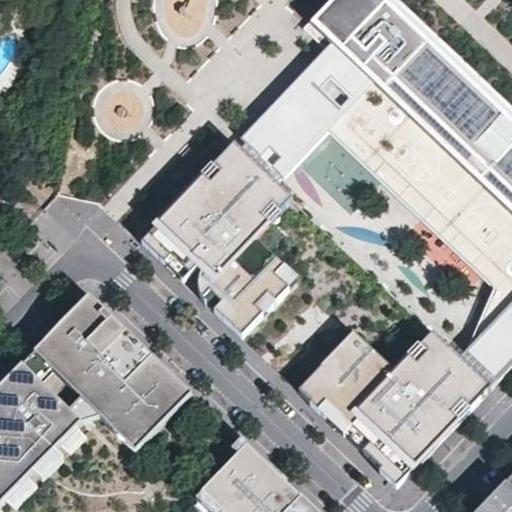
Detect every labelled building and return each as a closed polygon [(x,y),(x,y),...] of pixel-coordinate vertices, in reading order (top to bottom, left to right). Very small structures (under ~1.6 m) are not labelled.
[(310,89),(242,142),(260,159),(271,149),(294,171),(339,124),(389,171),(405,155),(511,258),(511,111),(394,0),(333,0),(307,28),(330,49),(313,68),(322,76),(310,89)] [(313,68),(242,142),(310,89),(322,76),(313,68)] [(236,149),(143,246),(195,296),(243,341),(296,285),(252,243),(292,202),(236,149)] [(271,149),(260,159),(284,182),(294,171),(271,149)] [(511,258),(405,155),(389,171),(505,280),(467,354),(498,385),(511,370),(511,258)] [(90,301),(35,356),(36,357),(53,374),(55,375),(66,387),(82,402),(85,405),(93,397),(107,412),(99,419),(100,420),(115,434),(123,426),(144,447),(158,433),(151,426),(170,406),(178,414),(193,398),(170,376),(162,384),(145,368),(153,360),(125,334),(118,342),(102,327),(110,319),(90,301)] [(125,334),(110,319),(102,327),(118,342),(125,334)] [(353,338),(299,395),(399,489),(415,472),(492,392),(436,338),(396,380),(353,338)] [(35,356),(23,368),(42,386),(53,374),(36,357),(35,356)] [(170,376),(153,360),(145,368),(162,384),(170,376)] [(78,430),(82,426),(70,415),(57,401),(43,388),(42,386),(23,368),(0,391),(0,508),(0,509),(7,502),(29,480),(34,475),(55,453),(61,447),(78,430)] [(55,375),(43,388),(57,401),(66,387),(55,375)] [(82,402),(70,415),(82,426),(100,420),(99,419),(85,405),(82,402)] [(158,433),(178,414),(170,406),(151,426),(158,433)] [(144,447),(123,426),(115,434),(136,456),(144,447)] [(78,430),(61,447),(70,456),(87,438),(78,430)] [(301,501),(246,448),(202,496),(218,511),(312,511),(290,511),(297,505),(301,501)] [(55,453),(34,475),(43,483),(64,463),(55,453)] [(55,498),(77,476),(68,467),(46,490),(55,498)] [(511,511),(511,479),(506,486),(506,487),(491,503),(482,511),(511,511)] [(29,480),(7,502),(16,511),(38,488),(29,480)] [(218,511),(202,496),(195,502),(206,511),(218,511)]
